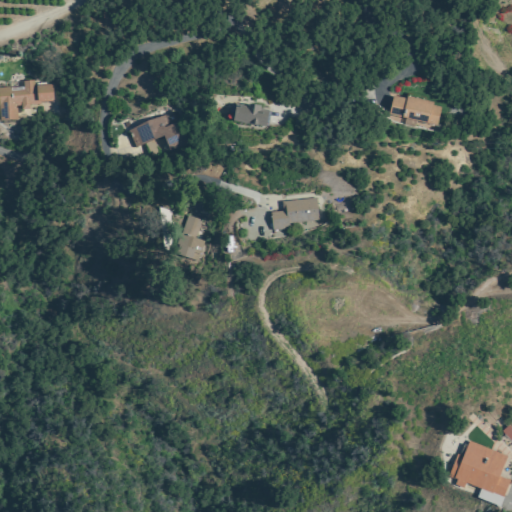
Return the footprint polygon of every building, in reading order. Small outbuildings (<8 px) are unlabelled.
[(51,84),(33,85),(33,80),(21,80),(21,87),(0,87),(0,119),(15,119),(15,106),(51,104),(51,84)] [(440,105),(391,95),(386,115),(397,117),(397,121),(435,129),(440,105)] [(229,120),(263,128),(267,110),(233,102),(229,120)] [(129,126),(135,145),(163,137),(166,149),(184,144),(176,113),(129,126)] [(280,202),(281,211),(268,213),(271,228),(317,221),(314,198),(280,202)] [(200,237),(204,221),(186,216),(181,232),(200,237)] [(172,254),(194,263),(203,242),(181,233),(172,254)] [(511,429),(507,424),(501,431),(511,442),(511,429)] [(505,455),(461,440),(448,478),(454,480),(452,485),(462,488),(464,484),(479,489),(475,498),(498,506),(508,480),(497,476),(505,455)]
